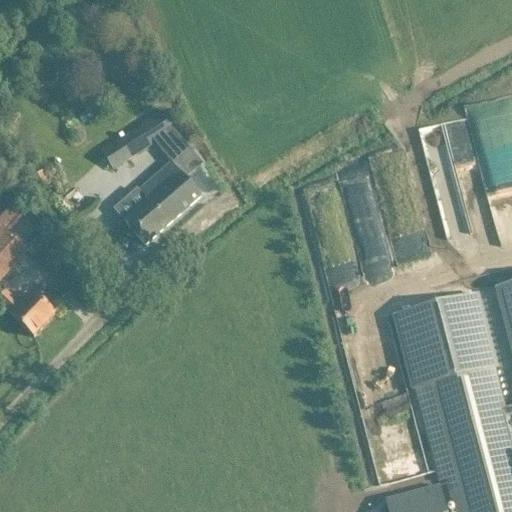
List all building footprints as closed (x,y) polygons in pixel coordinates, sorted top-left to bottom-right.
[(511,97),(468,107),(501,249),(511,246),(511,97)] [(163,113),(111,148),(122,165),(174,131),(163,113)] [(393,253),(431,244),(413,168),(422,166),(418,145),(369,157),(373,174),(339,182),(363,283),(398,274),(393,253)] [(125,224),(132,232),(145,247),(201,198),(173,165),(140,193),(149,203),(125,224)] [(0,281),(29,251),(8,232),(21,217),(6,205),(0,212),(0,281)] [(27,212),(42,231),(50,225),(34,206),(27,212)] [(511,287),(495,291),(511,356),(511,287)] [(12,318),(19,325),(34,339),(55,316),(33,295),(21,308),(6,293),(0,298),(0,306),(12,317),(12,318)] [(466,298),(396,316),(415,389),(439,483),(446,481),(451,501),(457,500),(459,511),(468,510),(468,511),(511,511),(511,429),(506,408),(496,369),(477,295),(476,295),(466,298)]
